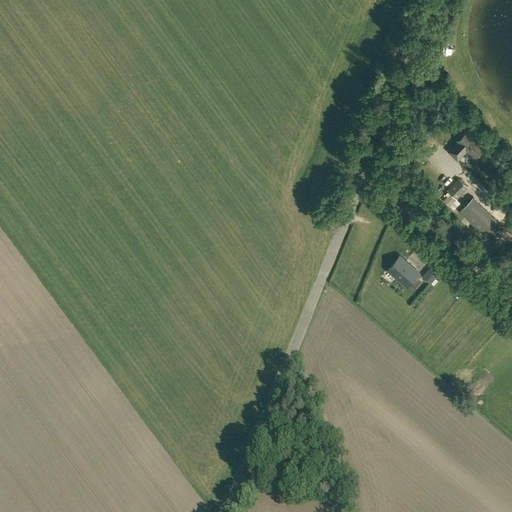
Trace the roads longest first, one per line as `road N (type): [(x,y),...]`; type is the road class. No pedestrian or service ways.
road 1 (unclassified): [(226,511),(436,0)]
road 2 (track): [(511,234),(466,290),(511,328)]
